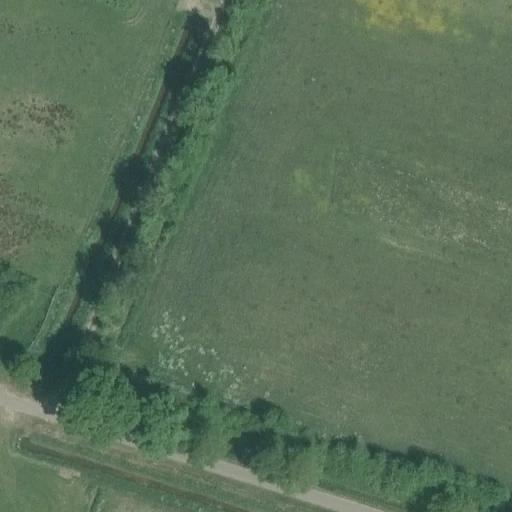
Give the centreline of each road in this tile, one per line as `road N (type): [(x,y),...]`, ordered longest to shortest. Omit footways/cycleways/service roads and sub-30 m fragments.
road 1 (track): [(54,420),(228,0)]
road 2 (unclassified): [(341,511),(0,402)]
